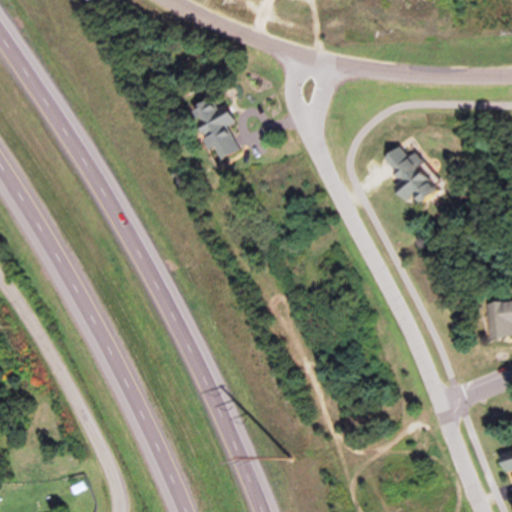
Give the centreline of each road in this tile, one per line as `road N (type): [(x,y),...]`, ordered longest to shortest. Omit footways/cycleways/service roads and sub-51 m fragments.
road 1 (motorway): [(271,511),(195,336),(0,6)]
road 2 (residential): [(309,137),(398,312),(481,511)]
road 3 (motorway): [(0,163),(175,454),(198,511)]
road 4 (residential): [(511,78),(359,70),(253,40),(165,0)]
road 5 (residential): [(114,511),(101,454),(43,342),(0,282)]
